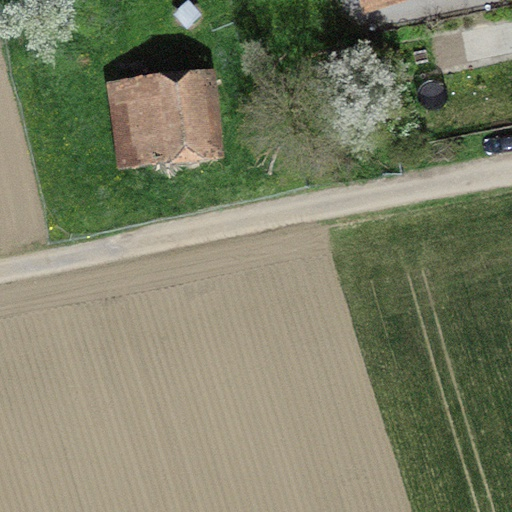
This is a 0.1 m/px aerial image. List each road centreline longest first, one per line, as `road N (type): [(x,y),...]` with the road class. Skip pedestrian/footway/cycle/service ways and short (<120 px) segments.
road 1 (residential): [(153,224),(511,150)]
road 2 (track): [(0,255),(153,224)]
